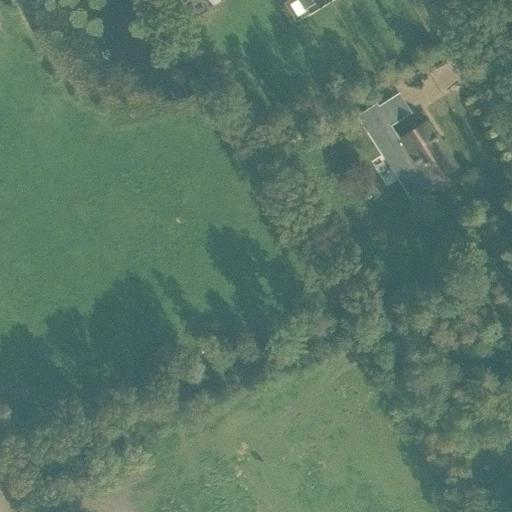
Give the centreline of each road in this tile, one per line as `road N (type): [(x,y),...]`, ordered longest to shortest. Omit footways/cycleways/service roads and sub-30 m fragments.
road 1 (track): [(357,356),(511,281)]
road 2 (unclassified): [(511,138),(424,0)]
